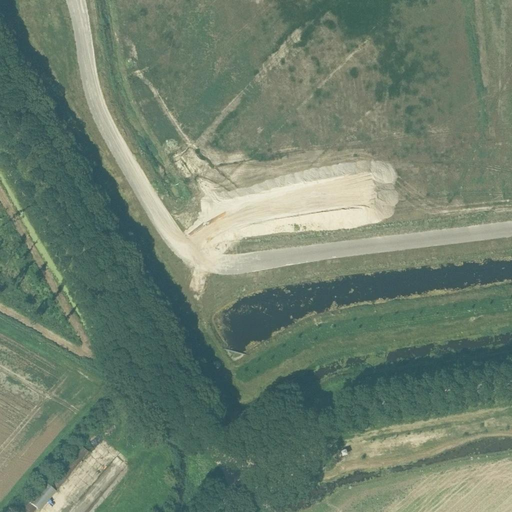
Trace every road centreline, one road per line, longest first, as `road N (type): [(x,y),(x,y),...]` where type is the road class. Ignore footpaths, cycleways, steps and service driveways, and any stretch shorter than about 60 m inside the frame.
road 1 (unclassified): [(511,229),(233,265),(194,256),(162,226),(102,123),(75,0)]
road 2 (unclassified): [(249,482),(173,408),(0,102)]
road 3 (unclassified): [(249,482),(327,420),(511,386)]
